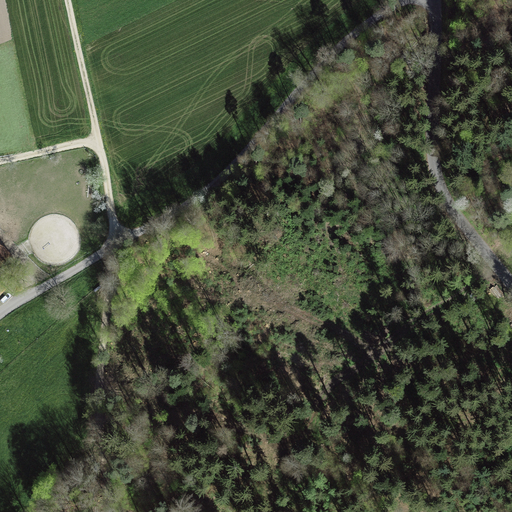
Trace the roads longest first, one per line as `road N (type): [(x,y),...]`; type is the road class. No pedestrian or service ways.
road 1 (track): [(113,245),(210,186),(336,49),(402,0)]
road 2 (unclassified): [(511,286),(438,174),(437,0)]
road 3 (track): [(100,511),(98,369),(113,245)]
road 4 (track): [(98,141),(67,0)]
road 5 (track): [(113,245),(0,314)]
